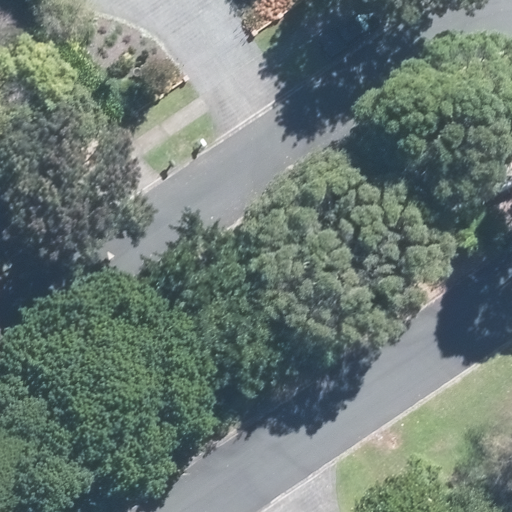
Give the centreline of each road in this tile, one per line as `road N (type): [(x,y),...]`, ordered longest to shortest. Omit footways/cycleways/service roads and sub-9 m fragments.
road 1 (residential): [(0,346),(81,276),(317,109),(462,26),(511,15)]
road 2 (residential): [(511,314),(192,511)]
